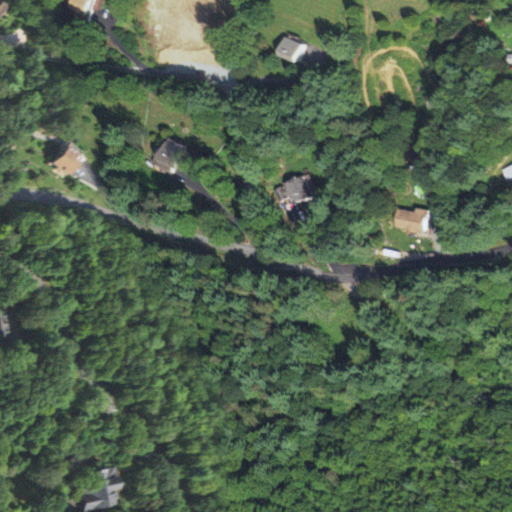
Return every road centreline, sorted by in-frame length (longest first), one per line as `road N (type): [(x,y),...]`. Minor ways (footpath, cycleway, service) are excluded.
road 1 (residential): [(511,246),(333,277),(64,200),(0,196),(19,268),(42,289),(91,383),(158,457),(181,511)]
road 2 (residential): [(257,254),(238,101),(226,85),(68,61)]
